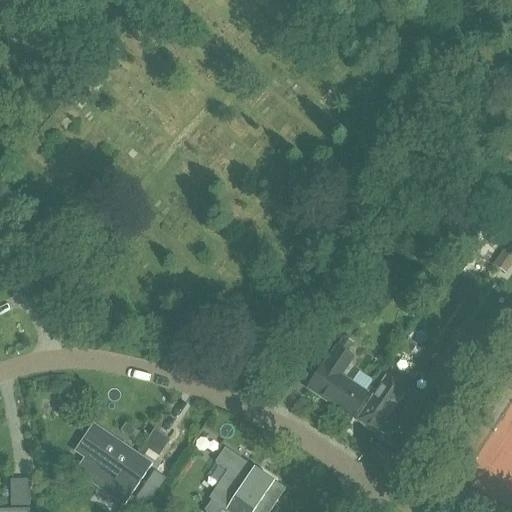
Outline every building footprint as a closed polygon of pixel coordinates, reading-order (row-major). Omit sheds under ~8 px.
[(511,240),(494,266),(505,273),(511,262),(511,240)] [(291,273),(302,281),(316,263),(305,254),(291,273)] [(355,358),(347,353),(354,343),(344,336),(337,347),(336,346),(307,389),(350,417),(367,393),(343,377),(355,358)] [(425,351),(408,339),(400,351),(417,362),(425,351)] [(438,380),(460,394),(479,364),(458,352),(438,380)] [(356,421),(378,435),(406,392),(386,378),(372,397),(356,421)] [(378,435),(399,449),(415,425),(428,407),(406,392),(378,435)] [(106,474),(97,487),(125,506),(153,465),(144,458),(138,455),(93,424),(74,453),(106,474)] [(120,431),(134,441),(140,433),(126,424),(120,431)] [(269,511),(285,490),(225,448),(216,463),(232,474),(213,501),(228,511),(227,511),(269,511)]
